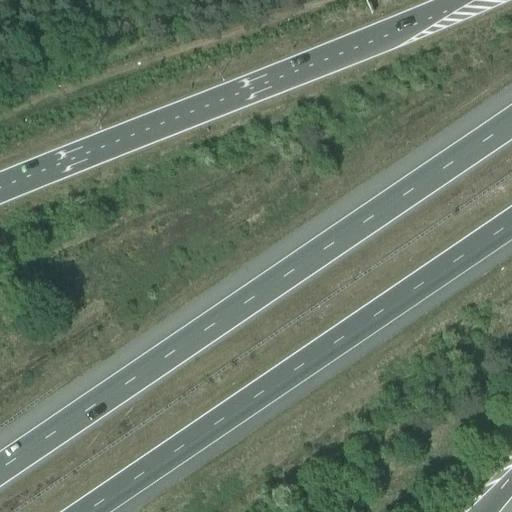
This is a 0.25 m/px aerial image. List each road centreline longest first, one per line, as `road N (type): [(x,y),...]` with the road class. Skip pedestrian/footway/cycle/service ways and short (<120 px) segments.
road 1 (motorway): [(511,123),(0,472)]
road 2 (motorway): [(94,511),(511,226)]
road 3 (motorway): [(451,0),(0,181)]
